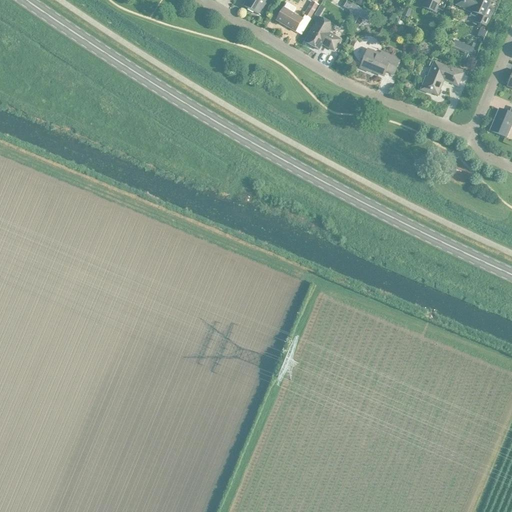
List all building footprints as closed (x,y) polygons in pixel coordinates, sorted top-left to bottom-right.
[(247,0),(244,6),(257,14),(261,7),(264,9),(269,0),(247,0)] [(301,0),(297,9),(304,12),(309,0),(301,0)] [(435,13),(437,10),(442,12),(447,0),(425,0),(422,7),(435,13)] [(454,0),(454,2),(463,6),(463,7),(472,11),(470,15),(476,18),(474,22),(486,27),(491,15),(486,13),(491,0),(490,0),(454,0)] [(312,1),(303,15),(309,19),(318,5),(312,1)] [(295,8),(286,3),(276,20),(295,32),(302,19),(292,13),(295,8)] [(405,7),(402,15),(408,18),(411,10),(405,7)] [(328,33),(329,31),(332,26),(319,18),(305,42),(318,50),(322,44),(333,51),(340,40),(328,33)] [(454,40),(452,46),(461,50),(463,44),(454,40)] [(393,74),(400,59),(382,52),(380,56),(367,51),(360,68),(370,72),(371,70),(384,75),(385,71),(393,74)] [(463,74),(434,62),(428,77),(426,76),(423,81),(424,82),(420,90),(430,94),(432,91),(438,93),(443,80),(457,86),(463,74)] [(511,107),(509,113),(499,109),(490,131),(506,138),(511,122),(511,107)]
